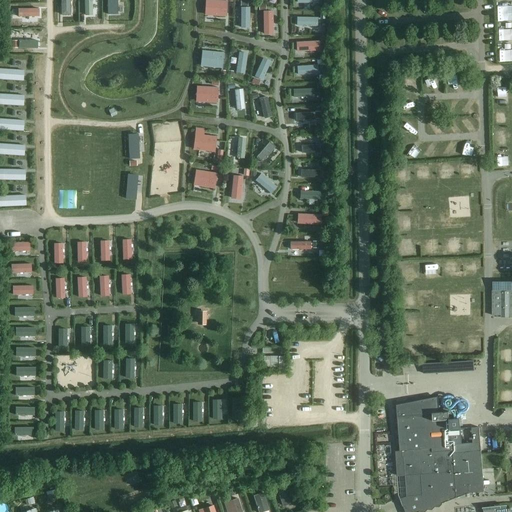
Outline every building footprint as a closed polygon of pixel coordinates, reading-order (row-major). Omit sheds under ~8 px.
[(69,0),(60,0),(61,15),(70,14),(69,0)] [(92,14),(91,0),(83,0),(84,15),(92,14)] [(117,0),(107,0),(107,13),(117,13),(117,0)] [(226,16),(227,0),(217,0),(205,0),(205,15),(226,16)] [(510,4),(495,4),(496,15),(510,15),(510,4)] [(249,7),(241,7),(241,27),(249,27),(249,7)] [(39,15),(39,8),(18,8),(18,16),(39,15)] [(273,10),(263,10),(264,34),(274,33),(273,10)] [(318,26),(318,17),(297,16),(297,26),(318,26)] [(510,35),(510,23),(495,24),(495,36),(510,35)] [(37,48),(37,40),(19,40),(19,48),(37,48)] [(320,50),(320,40),(296,41),(297,51),(320,50)] [(498,57),(511,57),(511,44),(498,44),(498,57)] [(222,67),(224,52),(202,50),(201,65),(222,67)] [(248,53),(239,51),(236,72),(245,74),(248,53)] [(271,61),(263,57),(254,77),(262,80),(271,61)] [(319,73),(319,64),(297,66),(297,75),(319,73)] [(0,78),(22,80),(23,70),(0,67),(0,78)] [(430,86),(438,82),(434,71),(425,74),(430,86)] [(400,88),(414,88),(414,74),(400,74),(400,88)] [(506,98),(506,84),(491,84),(491,98),(506,98)] [(217,103),(218,87),(197,86),(196,101),(217,103)] [(243,88),(235,89),(237,110),(245,109),(243,88)] [(315,96),(314,88),(294,89),(294,97),(315,96)] [(0,103),(23,106),(23,95),(0,93),(0,103)] [(268,96),(259,98),(264,119),(273,117),(268,96)] [(469,100),(456,99),(456,108),(469,108),(469,100)] [(491,108),(491,119),(506,119),(506,108),(491,108)] [(315,120),(315,112),(296,113),(296,120),(315,120)] [(401,112),(400,122),(409,122),(409,113),(401,112)] [(0,128),(23,131),(23,120),(0,118),(0,128)] [(508,139),(507,125),(492,126),(492,139),(508,139)] [(204,128),(195,127),(193,149),(215,152),(217,137),(204,135),(204,128)] [(138,133),(128,134),(129,159),(139,158),(138,133)] [(246,137),(238,137),(236,157),(244,158),(246,137)] [(427,139),(422,149),(429,153),(434,143),(427,139)] [(465,139),(459,147),(465,152),(472,144),(465,139)] [(275,147),(269,142),(256,157),(263,162),(275,147)] [(0,154),(24,156),(25,145),(0,143),(0,154)] [(321,152),(320,144),(301,145),(301,152),(321,152)] [(493,165),(504,163),(502,150),(491,152),(493,165)] [(471,157),(461,158),(461,170),(471,170),(471,157)] [(428,176),(427,158),(417,158),(418,176),(428,176)] [(453,158),(439,158),(439,173),(453,173),(453,158)] [(0,179),(25,180),(25,170),(0,169),(0,179)] [(320,177),(320,170),(301,169),(301,177),(320,177)] [(215,188),(217,173),(195,170),(193,185),(215,188)] [(136,199),(137,174),(127,174),(126,198),(136,199)] [(277,187),(261,174),(256,180),(272,194),(277,187)] [(243,176),(233,175),(231,199),(240,200),(243,176)] [(450,185),(439,186),(440,200),(451,200),(450,185)] [(457,187),(457,198),(471,198),(471,187),(457,187)] [(396,189),(396,203),(412,203),(412,191),(406,191),(406,189),(396,189)] [(320,192),(300,191),(300,199),(320,200),(320,192)] [(427,191),(414,191),(414,201),(428,201),(427,191)] [(0,206),(26,205),(25,195),(0,196),(0,206)] [(441,216),(452,217),(453,206),(441,205),(441,216)] [(424,207),(425,217),(435,216),(434,206),(424,207)] [(472,206),(463,206),(464,217),(473,217),(472,206)] [(399,227),(412,226),(410,208),(398,210),(399,227)] [(321,225),(321,215),(297,214),(297,223),(321,225)] [(445,234),(445,250),(458,250),(458,234),(445,234)] [(398,236),(399,252),(412,252),(411,235),(398,236)] [(432,236),(424,236),(424,250),(433,250),(432,236)] [(466,248),(477,247),(476,237),(465,237),(466,248)] [(131,260),(131,240),(122,240),(122,260),(131,260)] [(109,260),(109,241),(100,241),(100,260),(109,260)] [(311,249),(311,241),(291,242),(291,250),(311,249)] [(30,251),(30,242),(9,243),(10,251),(30,251)] [(86,262),(86,242),(77,242),(77,262),(86,262)] [(62,263),(62,243),(53,243),(53,263),(62,263)] [(465,263),(465,270),(476,270),(476,254),(465,254),(465,263)] [(414,273),(411,256),(399,259),(403,275),(414,273)] [(420,257),(420,273),(434,272),(434,256),(420,257)] [(458,261),(443,261),(443,271),(458,271),(458,261)] [(31,272),(31,264),(11,264),(11,273),(31,272)] [(130,294),(130,275),(121,275),(121,295),(130,294)] [(109,296),(108,276),(99,276),(100,296),(109,296)] [(86,297),(86,277),(77,278),(78,297),(86,297)] [(64,298),(64,279),(55,279),(55,298),(64,298)] [(511,280),(492,281),(492,315),(511,314),(511,280)] [(466,297),(478,296),(478,288),(476,288),(476,281),(465,282),(466,297)] [(445,282),(445,299),(459,299),(459,282),(445,282)] [(425,284),(426,298),(437,298),(437,284),(425,284)] [(33,294),(33,286),(12,286),(13,295),(33,294)] [(399,301),(413,301),(413,287),(399,287),(399,301)] [(454,306),(444,306),(445,322),(455,321),(454,306)] [(404,318),(414,317),(413,307),(403,308),(404,318)] [(34,316),(34,308),(13,308),(13,316),(34,316)] [(426,309),(426,317),(435,317),(435,309),(426,309)] [(206,310),(198,310),(197,324),(206,324),(206,310)] [(133,344),(134,324),(125,324),(124,344),(133,344)] [(112,345),(112,326),(103,326),(103,345),(112,345)] [(89,347),(89,327),(80,327),(80,347),(89,347)] [(35,337),(35,328),(14,328),(14,337),(35,337)] [(67,349),(67,329),(58,329),(58,348),(67,349)] [(463,332),(463,347),(471,347),(471,332),(463,332)] [(444,338),(446,349),(457,347),(454,336),(444,338)] [(497,347),(497,357),(505,357),(505,347),(497,347)] [(35,357),(35,348),(15,348),(15,357),(35,357)] [(134,379),(134,359),(125,359),(125,379),(134,379)] [(112,380),(112,361),(103,361),(103,380),(112,380)] [(35,376),(35,367),(15,368),(15,376),(35,376)] [(499,398),(509,398),(509,378),(499,379),(499,398)] [(34,397),(34,388),(14,388),(14,397),(34,397)] [(241,418),(241,398),(232,398),(232,418),(241,418)] [(221,420),(221,400),(212,400),(212,420),(221,420)] [(202,422),(202,403),(193,403),(193,422),(202,422)] [(182,424),(182,405),(173,404),(173,424),(182,424)] [(162,426),(162,406),(153,406),(153,426),(162,426)] [(14,408),(14,416),(34,416),(34,408),(14,408)] [(143,428),(143,408),(134,408),(134,428),(143,428)] [(103,430),(103,411),(94,410),(94,430),(103,430)] [(122,430),(122,410),(113,410),(113,430),(122,430)] [(83,431),(83,411),(75,411),(74,431),(83,431)] [(433,414),(398,416),(400,451),(402,451),(403,457),(399,457),(397,457),(398,476),(405,475),(406,487),(407,487),(408,502),(408,503),(403,505),(405,511),(418,511),(420,511),(424,511),(427,509),(431,509),(434,506),(439,506),(442,503),(448,500),(448,499),(448,493),(456,493),(472,492),(471,487),(483,486),(481,451),(452,453),(449,411),(433,413),(433,414)] [(64,432),(64,412),(55,412),(55,432),(64,432)] [(468,433),(479,433),(478,421),(468,422),(468,433)] [(33,436),(33,428),(13,428),(13,436),(33,436)] [(381,454),(374,455),(375,463),(383,462),(381,454)] [(375,470),(377,480),(387,478),(385,469),(375,470)] [(288,483),(276,486),(283,506),(294,503),(288,483)] [(263,493),(253,496),(258,511),(265,511),(269,511),(263,493)] [(227,511),(241,511),(237,499),(225,503),(227,511)] [(177,506),(175,500),(169,502),(171,508),(177,506)]
